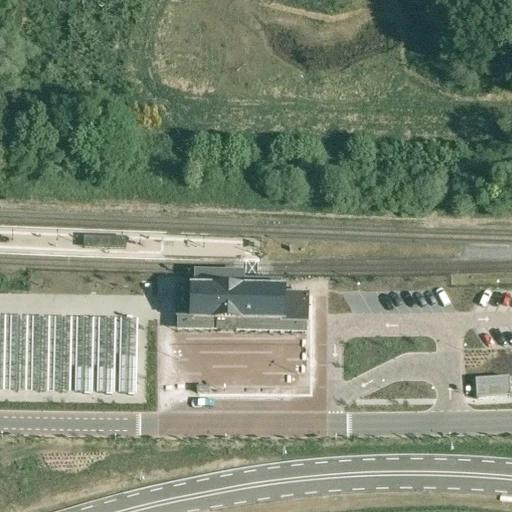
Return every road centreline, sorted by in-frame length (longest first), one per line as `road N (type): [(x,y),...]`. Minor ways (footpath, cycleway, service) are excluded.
road 1 (primary): [(511,480),(307,479),(124,511)]
road 2 (unclassified): [(135,425),(511,422)]
road 3 (unclassified): [(135,425),(0,423)]
